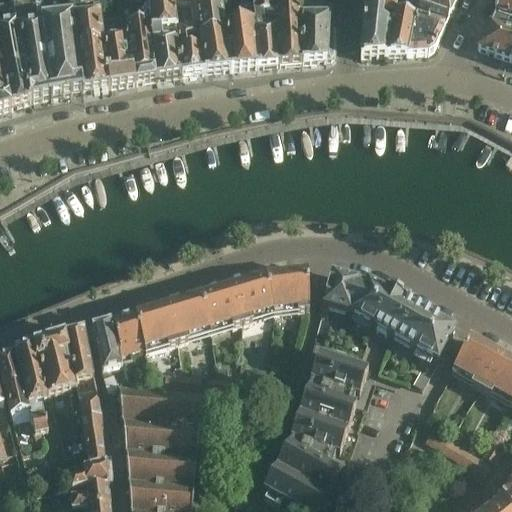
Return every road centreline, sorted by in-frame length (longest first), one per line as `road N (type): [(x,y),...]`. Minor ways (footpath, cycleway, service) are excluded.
road 1 (residential): [(476,312),(370,258),(292,247),(0,345)]
road 2 (residential): [(0,153),(183,110),(346,84)]
road 3 (residential): [(424,407),(405,401),(363,505)]
